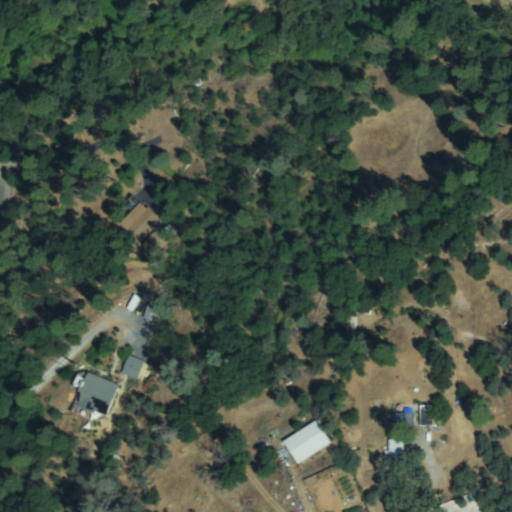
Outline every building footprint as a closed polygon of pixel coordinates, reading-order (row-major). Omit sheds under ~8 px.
[(160,221),(142,241),(122,223),(140,203),(160,221)] [(154,232),(166,242),(155,255),(143,245),(154,232)] [(134,241),(143,248),(139,254),(130,246),(134,241)] [(371,305),(370,313),(357,312),(355,337),(345,336),(348,303),(371,305)] [(136,378),(124,373),(131,358),(143,364),(136,378)] [(74,413),(81,391),(75,389),(80,374),(117,385),(107,416),(80,407),(78,414),(74,413)] [(433,407),(433,426),(422,426),(422,407),(433,407)] [(404,425),(402,458),(391,457),(394,414),(414,416),(414,426),(404,425)] [(300,463),(286,442),(316,422),(330,443),(300,463)]
